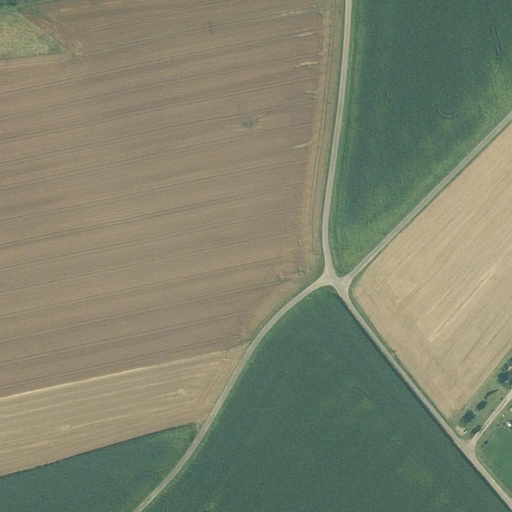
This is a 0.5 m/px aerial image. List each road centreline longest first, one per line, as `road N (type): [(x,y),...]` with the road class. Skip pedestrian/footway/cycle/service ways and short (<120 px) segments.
road 1 (residential): [(332,274),(263,329),(196,443),(137,511)]
road 2 (residential): [(511,499),(338,281)]
road 3 (residential): [(350,0),(326,218),(332,274)]
road 4 (residential): [(338,281),(511,108)]
